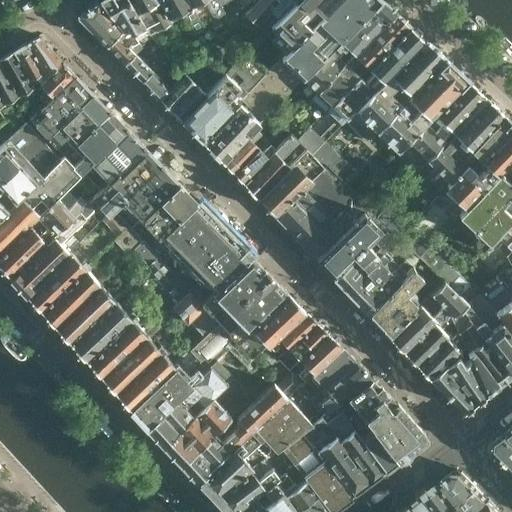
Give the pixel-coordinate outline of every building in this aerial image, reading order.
[(122,29),(101,0),(77,14),(106,44),(117,34),(122,29)] [(145,25),(130,0),(101,0),(122,29),(117,34),(129,46),(137,41),(132,32),(145,25)] [(177,30),(159,0),(130,0),(145,25),(152,36),(172,61),(188,51),(177,30)] [(190,4),(188,0),(159,0),(177,30),(180,29),(173,14),(186,6),(205,40),(209,38),(190,4)] [(222,11),(215,0),(188,0),(190,4),(197,0),(204,0),(205,3),(209,10),(213,10),(215,14),(222,11)] [(249,6),(245,0),(215,0),(222,11),(230,26),(244,11),(249,6)] [(294,0),(296,1),(296,0),(254,0),(249,6),(244,11),(255,21),(259,17),(261,18),(266,13),(266,9),(274,0),(294,0)] [(293,47),(336,0),(296,0),(296,1),(272,26),(293,47)] [(303,77),(377,0),(336,0),(293,47),(282,58),(303,77)] [(315,94),(319,90),(346,62),(338,54),(348,44),(355,52),(394,11),(381,0),(377,0),(303,77),(301,80),(304,83),(306,80),(315,89),(312,91),(315,94)] [(333,104),(408,25),(394,11),(355,52),(346,62),(319,90),(333,104)] [(350,115),(423,38),(408,25),(333,104),(340,110),(343,107),(350,115)] [(139,57),(129,46),(117,34),(106,44),(114,52),(111,54),(123,66),(125,63),(129,67),(139,57)] [(61,60),(39,36),(38,36),(24,44),(43,78),(61,60)] [(365,142),(371,135),(444,59),(423,38),(350,115),(344,122),(365,142)] [(43,78),(24,44),(11,51),(31,87),(32,89),(39,82),(43,78)] [(31,87),(11,51),(0,57),(0,65),(17,95),(21,102),(25,99),(22,93),(31,87)] [(267,74),(245,54),(235,64),(257,85),(267,74)] [(39,82),(32,89),(42,105),(75,74),(67,66),(71,64),(67,59),(65,57),(61,60),(43,78),(39,82)] [(156,74),(139,57),(129,67),(131,69),(128,72),(140,84),(143,81),(146,84),(156,74)] [(399,150),(408,141),(429,119),(437,111),(466,79),(444,59),(371,135),(376,140),(382,133),(399,150)] [(17,95),(0,65),(0,96),(3,102),(11,116),(17,113),(9,99),(17,95)] [(47,136),(92,92),(75,74),(42,105),(29,118),(47,136)] [(170,88),(156,74),(146,84),(148,86),(146,89),(157,101),(160,99),(170,88)] [(182,120),(206,94),(200,88),(208,80),(202,74),(194,82),(185,74),(170,88),(160,99),(182,120)] [(239,104),(242,100),(248,94),(239,86),(238,87),(225,75),(206,94),(182,120),(222,162),(254,129),(259,123),(239,104)] [(420,160),(484,96),(466,79),(437,111),(444,118),(436,126),(429,119),(408,141),(420,152),(416,156),(420,160)] [(91,163),(127,128),(92,92),(47,136),(64,154),(60,158),(31,187),(48,205),(57,196),(91,163)] [(271,111),(250,92),(248,94),(242,100),(263,120),(271,111)] [(463,159),(505,116),(488,100),(429,160),(452,182),(469,164),(463,159)] [(475,167),(511,128),(511,122),(505,116),(463,159),(469,164),(471,162),(475,167)] [(48,205),(31,187),(60,158),(26,122),(0,145),(0,251),(29,223),(38,215),(48,205)] [(109,181),(145,146),(127,128),(91,163),(109,181)] [(511,128),(475,167),(471,162),(469,164),(452,182),(448,186),(468,205),(459,214),(483,237),(475,244),(482,251),(505,227),(511,219),(511,128)] [(233,173),(256,148),(251,143),(259,134),(254,129),(222,162),(233,173)] [(258,198),(289,165),(282,158),(296,143),(288,135),(275,149),(243,183),(258,198)] [(347,161),(326,141),(311,156),(321,166),(323,164),(334,175),(347,161)] [(243,183),(275,149),(270,144),(261,153),(256,148),(233,173),(243,183)] [(123,202),(162,165),(145,146),(109,181),(86,203),(92,210),(102,220),(103,219),(113,209),(114,211),(123,202)] [(275,215),(321,166),(311,156),(304,150),(289,165),(258,198),(275,215)] [(141,220),(180,183),(162,165),(123,202),(141,220)] [(316,258),(365,206),(355,196),(334,175),(332,177),(321,166),(275,215),(316,258)] [(160,238),(197,201),(180,183),(141,220),(159,239),(160,238)] [(377,205),(362,189),(355,196),(365,206),(370,211),(377,205)] [(0,263),(11,275),(82,207),(76,200),(68,207),(57,196),(48,205),(38,215),(41,219),(44,216),(47,219),(44,221),(47,225),(39,233),(29,223),(0,251),(0,263)] [(251,256),(210,214),(197,201),(160,238),(214,293),(251,256)] [(27,292),(70,250),(76,245),(66,235),(92,210),(86,203),(82,207),(11,275),(27,292)] [(367,248),(387,228),(379,220),(375,224),(369,218),(373,214),(370,211),(365,206),(316,258),(333,276),(352,256),(365,268),(375,258),(376,257),(367,248)] [(407,230),(385,207),(376,217),(379,220),(387,228),(398,238),(407,230)] [(127,225),(114,211),(113,209),(103,219),(117,235),(127,225)] [(143,239),(133,228),(129,224),(127,225),(117,235),(113,238),(128,254),(132,249),(143,239)] [(410,227),(407,230),(398,238),(419,258),(430,247),(410,227)] [(157,255),(150,247),(143,239),(132,249),(147,265),(157,255)] [(41,308),(88,263),(85,259),(82,263),(70,250),(27,292),(41,308)] [(157,255),(147,265),(146,266),(163,285),(175,274),(157,255)] [(203,304),(218,321),(237,341),(287,292),(251,256),(214,293),(203,304)] [(374,277),(365,268),(352,256),(333,276),(355,297),(374,277)] [(369,312),(403,276),(385,258),(381,263),(375,258),(365,268),(374,277),(355,297),(369,312)] [(56,324),(99,282),(87,269),(92,264),(90,261),(88,263),(41,308),(56,324)] [(414,301),(405,293),(420,276),(411,267),(403,276),(369,312),(389,334),(414,308),(411,305),(414,301)] [(511,269),(502,278),(511,290),(511,269)] [(189,289),(175,274),(163,285),(178,301),(189,289)] [(418,363),(446,337),(447,335),(443,330),(452,321),(451,318),(462,309),(510,373),(511,371),(511,334),(480,294),(461,275),(459,275),(448,286),(441,279),(421,301),(414,308),(389,334),(418,363)] [(511,290),(502,278),(480,294),(511,334),(511,290)] [(70,339),(114,297),(121,290),(117,286),(110,293),(99,282),(56,324),(70,339)] [(203,304),(189,289),(178,301),(173,305),(188,320),(203,304)] [(305,311),(287,292),(237,341),(228,350),(246,368),(269,346),(305,311)] [(88,358),(134,313),(131,309),(128,313),(114,297),(70,339),(88,358)] [(218,321),(203,304),(188,320),(202,336),(218,321)] [(511,373),(510,373),(462,309),(451,318),(452,321),(458,333),(465,328),(479,346),(474,350),(498,383),(511,373)] [(290,349),(317,323),(305,311),(269,346),(275,352),(284,343),(290,349)] [(102,374),(145,332),(134,320),(138,317),(134,313),(88,358),(102,374)] [(228,350),(237,341),(218,321),(202,336),(175,363),(131,405),(183,462),(231,418),(233,416),(232,414),(251,396),(217,360),(228,350)] [(302,360),(328,334),(317,323),(290,349),(302,360)] [(158,344),(146,331),(145,332),(102,374),(107,380),(111,384),(116,390),(121,395),(125,400),(131,405),(175,363),(163,350),(166,347),(160,341),(158,344)] [(445,363),(458,354),(465,349),(458,333),(450,341),(446,337),(418,363),(430,376),(445,363)] [(302,383),(340,346),(328,334),(302,360),(307,366),(295,377),(302,383)] [(301,411),(302,410),(314,399),(355,362),(340,346),(302,383),(287,396),(301,411)] [(498,383),(474,350),(468,354),(471,360),(486,392),(498,383)] [(486,392),(471,360),(464,365),(458,354),(445,363),(476,400),(486,392)] [(347,395),(370,377),(355,362),(314,399),(326,412),(347,395)] [(476,400),(445,363),(430,376),(459,407),(465,408),(476,400)] [(199,480),(287,396),(302,383),(295,377),(290,371),(276,386),(274,384),(237,417),(236,423),(231,418),(183,462),(199,480)] [(424,431),(370,377),(347,395),(351,400),(357,407),(372,425),(399,458),(423,439),(422,438),(423,433),(424,431)] [(385,469),(345,417),(352,411),(346,404),(351,400),(347,395),(326,412),(326,413),(312,423),(302,432),(350,495),(385,469)] [(327,511),(350,495),(302,432),(312,423),(302,410),(301,411),(287,396),(199,480),(228,511),(235,511),(258,494),(277,480),(301,511),(327,511)] [(399,458),(372,425),(370,426),(367,423),(363,426),(352,411),(345,417),(385,469),(399,458)] [(511,430),(510,428),(498,438),(497,440),(498,440),(498,444),(497,444),(497,446),(511,461),(511,430)] [(471,511),(489,498),(463,471),(462,472),(455,472),(454,471),(441,481),(464,511),(471,511)] [(301,511),(277,480),(258,494),(268,507),(271,511),(301,511)] [(464,511),(441,481),(427,492),(442,511),(464,511)] [(442,511),(427,492),(413,502),(420,511),(442,511)] [(262,511),(268,507),(258,494),(235,511),(262,511)] [(502,511),(489,498),(471,511),(420,511),(413,502),(400,511),(502,511)]
